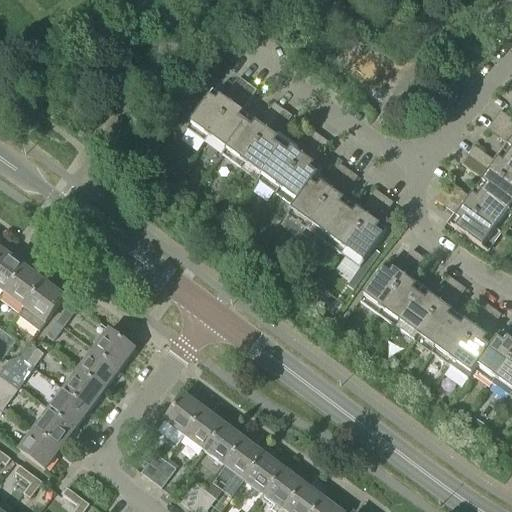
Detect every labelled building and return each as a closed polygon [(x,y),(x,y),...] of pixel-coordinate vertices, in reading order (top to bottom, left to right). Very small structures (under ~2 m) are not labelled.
[(206,146),(248,86),(240,81),(224,102),(214,95),(187,133),(206,146)] [(224,159),(251,122),(242,115),(257,94),(248,86),(206,146),(224,159)] [(284,113),(280,110),(275,106),(259,128),(251,122),(224,159),(242,172),(284,113)] [(278,141),(293,119),(284,113),(242,172),(259,184),(286,147),(278,141)] [(511,120),(502,114),(496,122),(511,133),(511,120)] [(511,160),(511,133),(496,122),(489,132),(511,147),(505,155),(511,160)] [(278,197),(320,138),(311,132),(295,153),(286,147),(259,184),(278,197)] [(313,167),(329,145),(320,138),(278,197),(294,209),(296,210),(315,182),(317,183),(323,174),(313,167)] [(511,160),(505,155),(498,165),(476,149),(470,157),(511,188),(511,160)] [(511,214),(511,188),(470,157),(463,167),(485,183),(479,191),(511,214)] [(307,232),(349,173),(341,167),(325,189),(317,183),(315,182),(296,210),(294,209),(288,218),(289,219),(281,229),(299,242),(306,232),(307,232)] [(325,245),(351,208),(343,202),(359,180),(349,173),(307,232),(325,245)] [(511,221),(511,214),(479,191),(472,200),(451,184),(444,193),(502,235),(511,221)] [(343,258),(385,198),(377,192),(361,214),(351,208),(325,245),(343,258)] [(488,255),(502,235),(444,193),(437,202),(459,218),(452,228),(488,255)] [(385,198),(343,258),(361,271),(388,234),(379,228),(395,205),(385,198)] [(0,292),(5,296),(25,270),(4,254),(0,260),(0,292)] [(378,317),(420,260),(412,254),(397,275),(387,268),(361,305),(378,317)] [(396,330),(423,293),(415,288),(430,267),(420,260),(378,317),(396,330)] [(25,311),(45,285),(25,270),(5,296),(25,311)] [(414,344),(456,285),(448,279),(433,300),(423,293),(396,330),(414,344)] [(40,335),(46,327),(66,301),(45,285),(25,311),(19,319),(40,335)] [(432,357),(458,319),(450,313),(465,292),(456,285),(414,344),(432,357)] [(449,369),(491,311),(483,305),(468,326),(458,319),(432,357),(449,369)] [(496,346),(495,345),(487,340),(502,318),(491,311),(449,369),(469,384),(476,375),(475,374),(496,346)] [(57,324),(64,330),(74,317),(66,312),(57,324)] [(54,344),(64,330),(57,324),(47,338),(54,344)] [(94,352),(121,372),(136,352),(109,332),(94,352)] [(6,337),(0,344),(0,362),(2,364),(16,345),(6,337)] [(493,387),(511,361),(511,343),(511,344),(502,337),(495,345),(496,346),(475,374),(476,375),(493,387)] [(30,347),(20,360),(34,370),(44,357),(30,347)] [(106,392),(121,372),(94,352),(79,372),(106,392)] [(370,352),(365,359),(372,364),(377,357),(370,352)] [(511,361),(493,387),(511,400),(511,398),(511,361)] [(6,369),(0,377),(0,379),(17,393),(18,393),(20,390),(23,393),(29,385),(6,369)] [(91,412),(106,392),(79,372),(64,392),(91,412)] [(0,379),(0,395),(10,403),(10,404),(18,393),(17,393),(0,379)] [(76,432),(91,412),(64,392),(49,412),(76,432)] [(0,412),(7,418),(9,414),(5,411),(10,404),(10,403),(0,395),(0,412)] [(164,423),(156,434),(176,449),(184,438),(203,412),(184,397),(164,423)] [(470,417),(460,409),(453,419),(463,426),(470,417)] [(62,452),(76,432),(49,412),(35,432),(62,452)] [(204,453),(224,427),(203,412),(184,438),(204,453)] [(475,421),(468,430),(482,441),(487,434),(489,431),(475,421)] [(224,468),(244,442),(224,427),(204,453),(224,468)] [(46,473),(62,452),(35,432),(19,453),(46,473)] [(498,452),(502,446),(490,438),(490,436),(487,434),(482,441),(498,452)] [(244,483),(264,457),(244,442),(224,468),(244,483)] [(0,468),(2,466),(6,469),(11,462),(0,454),(0,468)] [(150,484),(165,464),(156,457),(141,477),(150,484)] [(263,498),(283,471),(264,457),(244,483),(263,498)] [(165,464),(150,484),(162,492),(176,472),(165,464)] [(23,497),(24,497),(31,488),(36,481),(19,469),(14,476),(30,487),(23,497)] [(283,511),(303,486),(283,471),(263,498),(265,499),(262,503),(270,510),(267,511),(283,511)] [(31,488),(24,497),(30,502),(42,485),(36,481),(31,488)] [(188,511),(190,511),(205,494),(195,486),(180,506),(188,511)] [(315,511),(323,501),(303,486),(283,511),(315,511)] [(206,494),(216,502),(221,495),(211,488),(206,494)] [(78,509),(83,503),(67,491),(62,498),(78,509)] [(205,494),(190,511),(208,511),(216,502),(206,494),(205,494)] [(337,511),(323,501),(315,511),(337,511)] [(83,503),(78,509),(75,511),(86,511),(89,508),(83,503)]
